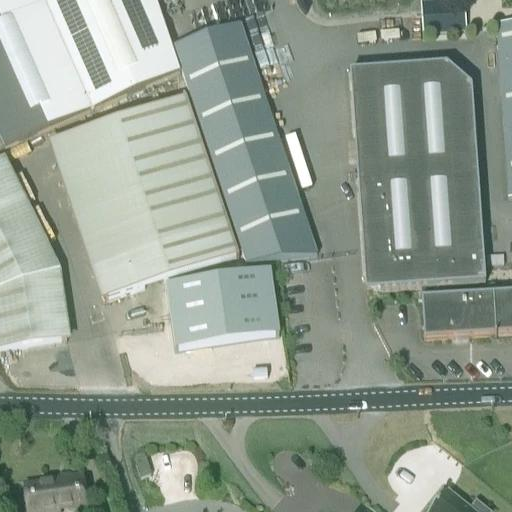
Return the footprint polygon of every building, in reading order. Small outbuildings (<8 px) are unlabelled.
[(180,76),(154,0),(13,0),(0,6),(0,144),(4,153),(180,76)] [(422,6),(424,37),(465,34),(463,3),(422,6)] [(246,267),(271,263),(316,258),(239,29),(174,51),(246,267)] [(511,29),(496,30),(508,201),(511,200),(511,29)] [(436,290),(484,287),(471,90),(446,69),(350,75),(364,280),(380,294),(380,295),(420,292),(424,343),(511,337),(511,296),(437,301),(436,290)] [(104,305),(238,260),(186,101),(51,146),(104,305)] [(7,166),(0,168),(0,359),(74,350),(64,280),(7,166)] [(269,275),(165,289),(174,354),(278,339),(269,275)] [(83,481),(24,489),(26,511),(58,511),(86,507),(83,481)] [(484,511),(475,505),(469,511),(446,493),(431,511),(484,511)]
